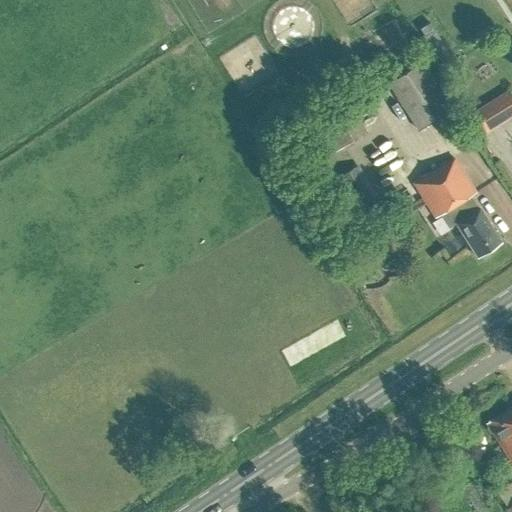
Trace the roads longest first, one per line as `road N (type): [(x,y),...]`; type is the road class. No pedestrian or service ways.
road 1 (primary): [(236,487),(482,322)]
road 2 (unclassified): [(252,511),(503,354)]
